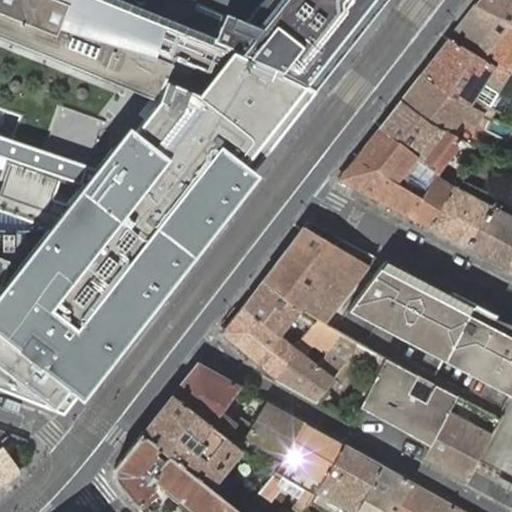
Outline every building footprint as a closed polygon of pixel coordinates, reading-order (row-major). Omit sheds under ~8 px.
[(188,91),(209,100),(244,56),(213,44),(103,0),(0,0),(0,32),(160,96),(165,82),(188,91)] [(217,34),(213,44),(244,56),(286,73),(314,89),(327,73),(382,3),(384,0),(262,0),(255,9),(246,20),(226,12),(217,34)] [(511,0),(478,0),(475,5),(511,24),(511,0)] [(511,24),(475,5),(448,39),(494,67),(510,74),(511,71),(511,24)] [(448,39),(421,74),(486,112),(492,116),(496,109),(490,106),(498,94),(510,74),(494,67),(448,39)] [(0,388),(61,413),(132,322),(249,173),(314,89),(286,73),(244,56),(209,100),(188,91),(165,82),(160,96),(0,292),(0,388)] [(421,74),(400,101),(430,126),(447,134),(459,115),(478,126),(486,112),(421,74)] [(446,141),(450,135),(447,134),(430,126),(400,101),(379,128),(437,172),(453,146),(446,141)] [(0,143),(7,147),(20,118),(0,109),(0,143)] [(339,180),(427,227),(451,189),(447,187),(444,192),(431,183),(437,172),(379,128),(339,180)] [(427,227),(467,249),(493,206),(488,203),(485,208),(457,193),(460,188),(454,184),(451,189),(427,227)] [(467,249),(508,270),(511,264),(511,220),(497,213),(501,206),(495,203),(493,206),(467,249)] [(320,320),(323,322),(375,256),(308,221),(261,280),(304,309),(320,320)] [(17,252),(16,231),(14,231),(0,230),(0,283),(8,261),(0,258),(0,252),(3,252),(17,252)] [(511,324),(486,315),(383,260),(377,268),(384,275),(373,288),(365,282),(343,308),(332,321),(500,408),(507,394),(511,397),(511,324)] [(384,275),(377,268),(365,282),(373,288),(384,275)] [(261,280),(242,306),(279,336),(298,315),(304,309),(261,280)] [(221,332),(275,378),(309,360),(305,356),(316,345),(326,352),(342,333),(325,323),(323,322),(320,320),(315,326),(301,340),(291,345),(279,336),(242,306),(221,332)] [(298,315),(315,326),(320,320),(304,309),(298,315)] [(323,390),(348,362),(362,344),(342,333),(326,352),(316,365),(309,360),(275,378),(315,401),(323,390)] [(348,362),(376,377),(386,358),(362,344),(348,362)] [(360,408),(429,445),(446,413),(455,395),(452,393),(432,383),(423,400),(408,392),(417,374),(386,358),(376,377),(360,408)] [(197,363),(172,395),(238,448),(245,436),(252,424),(241,417),(235,424),(221,413),(240,387),(197,363)] [(315,401),(324,405),(331,397),(323,390),(315,401)] [(172,395),(140,434),(204,485),(216,470),(222,475),(226,469),(220,465),(231,450),(237,455),(241,451),(238,448),(172,395)] [(252,424),(245,436),(251,439),(267,448),(258,464),(272,475),(275,471),(276,472),(306,424),(266,401),(252,424)] [(423,458),(467,482),(477,463),(490,438),(446,413),(429,445),(423,458)] [(297,511),(299,511),(306,506),(308,505),(316,491),(344,445),(306,424),(276,472),(275,471),(272,475),(263,487),(270,492),(276,485),(278,482),(277,481),(282,475),(306,488),(298,499),(292,509),(297,511)] [(27,439),(0,429),(0,446),(2,445),(10,456),(27,442),(27,439)] [(238,511),(211,490),(204,485),(140,434),(113,468),(114,478),(137,507),(153,493),(146,484),(151,477),(195,511),(238,511)] [(245,436),(238,448),(241,451),(242,451),(251,439),(245,436)] [(0,446),(0,487),(21,472),(10,456),(2,445),(0,446)] [(344,445),(316,491),(354,511),(355,511),(381,466),(344,445)] [(226,469),(237,455),(231,450),(220,465),(226,469)] [(393,511),(412,482),(381,466),(355,511),(393,511)] [(216,470),(204,485),(211,490),(222,475),(216,470)] [(298,499),(306,488),(282,475),(277,481),(278,482),(276,485),(298,499)] [(449,511),(454,506),(412,482),(393,511),(449,511)]
